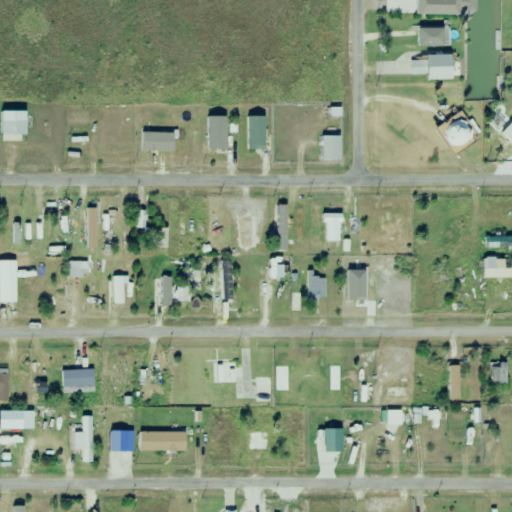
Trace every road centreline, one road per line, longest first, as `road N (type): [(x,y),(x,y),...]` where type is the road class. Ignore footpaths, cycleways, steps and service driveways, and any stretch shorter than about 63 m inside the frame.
road 1 (residential): [(511,330),(0,332)]
road 2 (residential): [(511,484),(0,485)]
road 3 (residential): [(0,181),(511,180)]
road 4 (residential): [(355,180),(354,0)]
